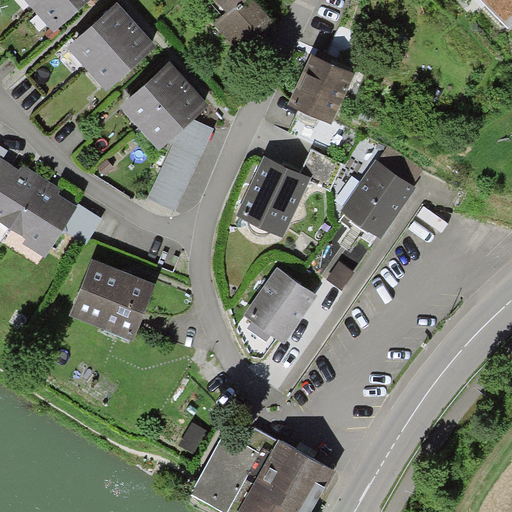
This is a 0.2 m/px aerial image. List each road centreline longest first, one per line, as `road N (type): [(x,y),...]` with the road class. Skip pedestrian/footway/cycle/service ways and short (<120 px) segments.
road 1 (residential): [(304,0),(202,233),(200,272),(226,359),(282,409)]
road 2 (primary): [(355,511),(457,351),(511,297)]
